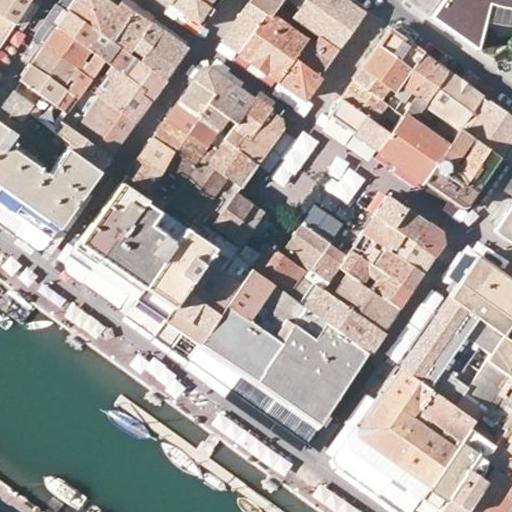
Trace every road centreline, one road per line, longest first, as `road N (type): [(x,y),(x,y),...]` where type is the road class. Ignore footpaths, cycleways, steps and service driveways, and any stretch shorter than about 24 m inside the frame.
road 1 (residential): [(0,241),(314,465)]
road 2 (residential): [(511,170),(314,465)]
road 3 (residential): [(511,95),(387,6)]
